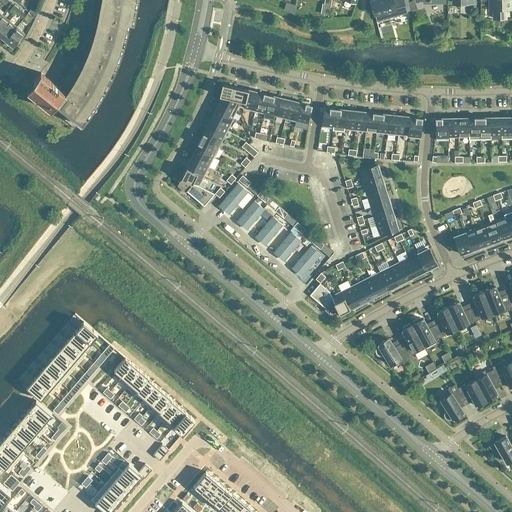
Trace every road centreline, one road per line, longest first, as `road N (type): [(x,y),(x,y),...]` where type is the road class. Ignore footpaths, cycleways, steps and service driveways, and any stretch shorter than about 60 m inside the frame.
road 1 (residential): [(194,49),(320,79),(431,91)]
road 2 (secondary): [(189,247),(142,207),(133,184),(194,49)]
road 3 (residential): [(291,511),(198,440),(134,511)]
road 4 (residential): [(431,91),(424,199),(453,276)]
road 5 (residential): [(189,247),(217,217),(299,287),(272,317)]
road 6 (residential): [(315,354),(453,276)]
road 7 (secondary): [(434,457),(315,354)]
